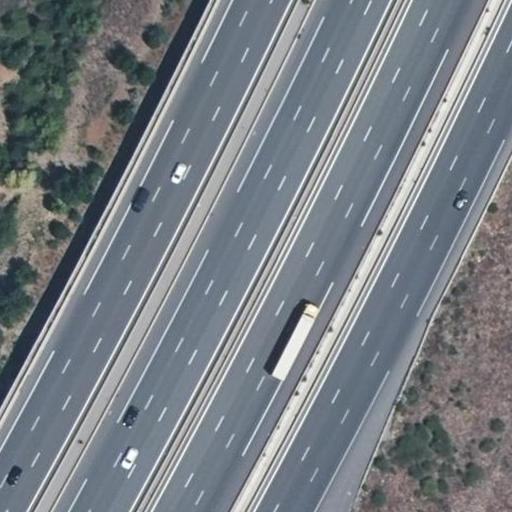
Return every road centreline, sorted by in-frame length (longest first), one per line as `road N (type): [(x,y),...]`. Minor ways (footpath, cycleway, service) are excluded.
road 1 (motorway): [(361,0),(99,511)]
road 2 (motorway): [(182,511),(441,0)]
road 3 (motorway): [(261,0),(0,502)]
road 4 (motorway): [(283,511),(511,67)]
